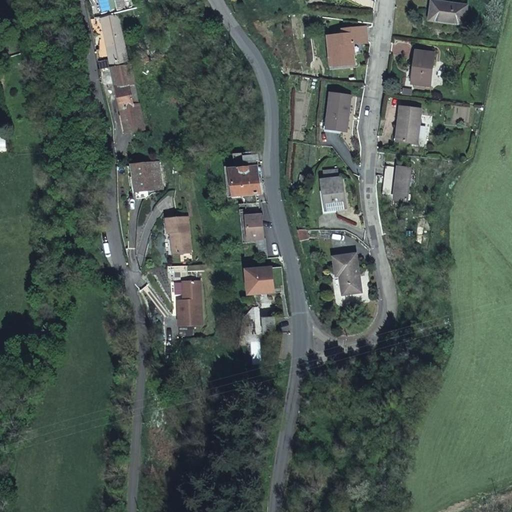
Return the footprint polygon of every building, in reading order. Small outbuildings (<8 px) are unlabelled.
[(469,6),(435,2),(432,21),(467,25),(469,6)] [(117,17),(101,20),(110,66),(126,63),(117,17)] [(338,64),(358,61),(356,41),(372,38),(370,23),(346,27),(347,33),(333,35),(334,55),(337,55),(338,64)] [(438,51),(419,48),(414,81),(433,83),(438,51)] [(129,65),(100,69),(102,80),(104,86),(114,84),(123,135),(139,132),(129,65)] [(334,91),(329,126),(350,128),(354,93),(334,91)] [(424,107),(403,104),(399,138),(419,140),(424,107)] [(163,186),(160,162),(134,165),(138,191),(163,186)] [(412,166),(386,162),(382,191),(394,193),(394,197),(408,198),(412,166)] [(235,196),(253,194),(261,192),(257,166),(231,170),(235,196)] [(344,171),(324,172),(326,203),(346,201),(344,171)] [(189,213),(166,216),(167,231),(172,231),(174,252),(191,251),(189,213)] [(357,248),(334,250),(337,269),(341,269),(344,289),(362,287),(357,248)] [(273,268),(248,270),(250,296),(276,293),(273,268)] [(189,298),(181,299),(182,324),(205,323),(203,279),(186,280),(186,293),(189,295),(189,298)] [(263,334),(276,333),(275,319),(263,319),(263,334)]
